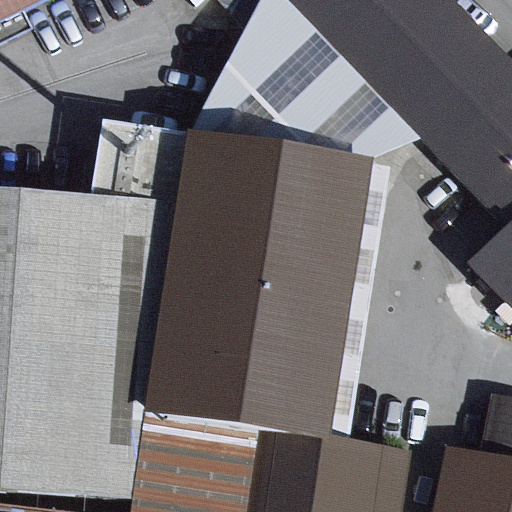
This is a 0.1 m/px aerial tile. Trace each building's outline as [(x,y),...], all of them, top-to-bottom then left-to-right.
[(0,0),(0,26),(54,0),(0,0)] [(511,73),(441,0),(286,0),(442,161),(438,200),(470,288),(511,321),(511,73)] [(174,145),(100,133),(89,206),(164,211),(174,145)] [(164,211),(139,410),(260,429),(325,440),(364,174),(176,138),(174,145),(164,211)] [(89,206),(0,199),(0,500),(105,511),(126,511),(139,410),(164,211),(89,206)] [(248,511),(260,429),(139,410),(126,511),(248,511)] [(403,511),(410,456),(325,440),(260,429),(248,511),(403,511)] [(511,511),(511,480),(448,469),(440,511),(511,511)] [(105,511),(0,500),(0,511),(105,511)]
